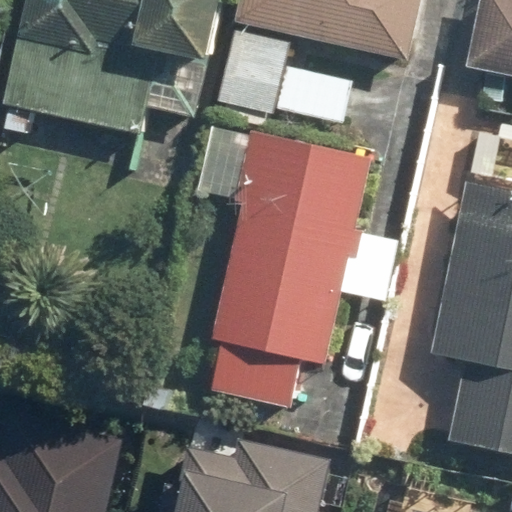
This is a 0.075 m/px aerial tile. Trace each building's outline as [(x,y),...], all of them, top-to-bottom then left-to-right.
[(29,0),(7,107),(148,137),(166,50),(219,61),(232,0),(29,0)] [(244,0),(239,23),(296,36),(416,64),(431,0),(244,0)] [(511,0),(482,0),(468,73),(511,81),(511,0)] [(296,36),(239,23),(219,108),(279,122),(281,113),(346,128),(356,84),(288,69),(296,36)] [(394,300),(406,238),(361,229),(374,164),(259,141),(208,390),(296,408),(305,364),(332,369),(348,290),(394,300)] [(511,461),(511,193),(470,184),(433,356),(468,364),(450,449),(511,461)] [(0,511),(101,511),(117,444),(5,419),(0,439),(0,511)] [(177,489),(156,484),(150,511),(312,511),(322,467),(188,440),(177,489)]
